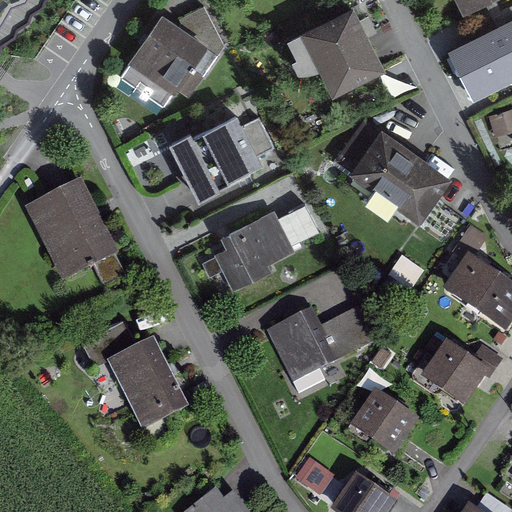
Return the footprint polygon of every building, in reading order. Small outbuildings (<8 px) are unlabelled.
[(0,0),(0,45),(4,33),(16,25),(18,18),(29,11),(32,3),(35,0),(0,0)] [(461,0),(466,9),(484,0),(461,0)] [(356,2),(302,29),(332,90),(386,63),(356,2)] [(212,43),(163,11),(134,55),(184,87),(212,43)] [(511,19),(449,47),(470,94),(511,75),(511,19)] [(200,125),(178,136),(206,190),(266,159),(241,110),(202,130),(200,125)] [(375,133),(349,173),(417,216),(443,176),(375,133)] [(87,178),(32,203),(64,273),(120,247),(87,178)] [(218,248),(235,282),(273,264),(268,253),(293,241),(276,205),(230,227),(236,240),(218,248)] [(511,290),(470,262),(450,290),(504,328),(511,317),(511,290)] [(311,317),(274,335),(295,378),(368,342),(355,315),(319,332),(311,317)] [(155,334),(114,355),(149,421),(190,400),(155,334)] [(482,374),(448,350),(427,379),(461,404),(482,374)] [(413,424),(377,398),(356,427),(393,453),(413,424)] [(330,478),(311,464),(299,479),(319,493),(330,478)] [(387,511),(391,507),(356,483),(336,511),(335,511),(387,511)] [(190,510),(191,511),(244,511),(223,484),(190,510)]
